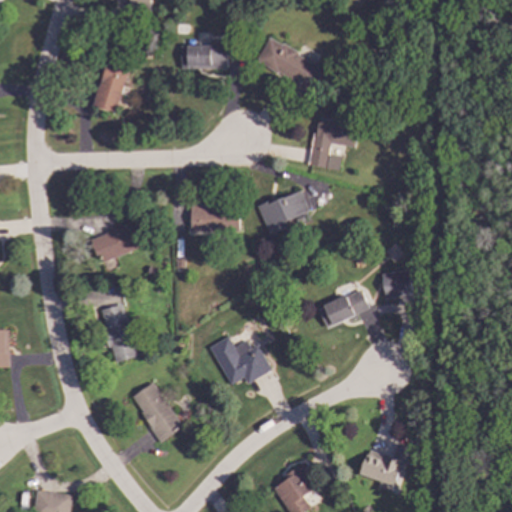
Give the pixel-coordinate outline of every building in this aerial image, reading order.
[(129,0),(129,8),(150,9),(150,0),(129,0)] [(323,68),(267,38),(254,63),(310,92),(323,68)] [(179,69),(226,70),(226,40),(208,40),(208,46),(180,46),(179,69)] [(117,112),(126,67),(104,62),(94,107),(117,112)] [(308,165),(338,171),(340,157),(327,155),(330,144),(353,148),(357,126),(316,119),(308,165)] [(256,207),(268,236),(285,229),(283,223),(307,213),(298,190),(256,207)] [(189,232),(238,233),(238,207),(190,206),(189,232)] [(91,237),(98,261),(144,248),(137,226),(126,229),(126,227),(91,237)] [(414,294),(409,270),(380,275),(384,300),(414,294)] [(325,328),(368,310),(359,290),(316,308),(325,328)] [(100,309),(112,363),(134,358),(123,305),(100,309)] [(0,367),(7,368),(8,331),(0,330),(0,367)] [(228,385),(243,378),(246,384),(270,371),(256,345),(246,351),(242,343),(232,348),(227,337),(208,347),(228,385)] [(182,428),(153,383),(130,397),(159,442),(182,428)] [(359,475),(379,481),(377,488),(396,493),(409,448),(395,444),(392,457),(366,450),(359,475)] [(68,511),(70,495),(35,491),(32,511),(68,511)]
